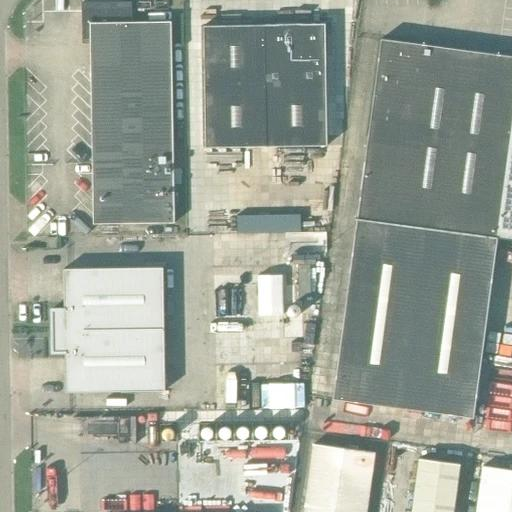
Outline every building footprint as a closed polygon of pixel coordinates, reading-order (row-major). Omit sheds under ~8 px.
[(175,223),(172,42),(172,22),(132,22),(132,2),(82,3),(82,44),(90,44),(93,224),(175,223)] [(326,24),(204,26),(204,46),(204,88),(205,147),(235,147),(327,146),(327,86),(326,44),(326,24)] [(474,418),(498,238),(497,238),(511,125),(511,56),(381,39),(333,399),(474,418)] [(511,125),(497,238),(498,238),(511,240),(511,125)] [(57,238),(47,238),(47,248),(58,248),(57,238)] [(298,256),(245,257),(245,278),(277,278),(277,314),(298,315),(298,256)] [(65,352),(65,393),(165,391),(164,267),(64,269),(64,309),(52,309),(52,352),(65,352)] [(313,444),(304,511),(366,511),(375,453),(313,444)] [(420,459),(412,511),(453,511),(460,464),(420,459)] [(511,511),(511,470),(483,467),(476,511),(511,511)]
